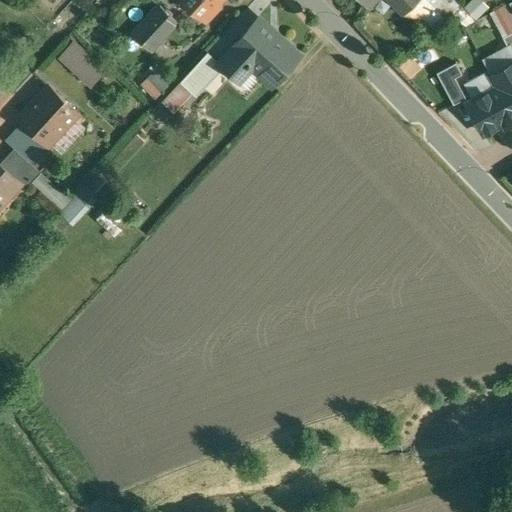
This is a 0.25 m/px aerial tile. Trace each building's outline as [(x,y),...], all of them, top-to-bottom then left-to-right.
[(184,0),(207,21),(220,7),(218,5),(222,0),(184,0)] [(362,0),(369,6),(375,0),(396,0),(406,10),(416,0),(362,0)] [(424,0),(434,10),(425,19),(436,31),(462,6),(455,0),(424,0)] [(486,0),(473,0),(469,6),(480,16),(491,4),(486,0)] [(160,5),(133,34),(150,50),(162,38),(156,33),(172,16),(160,5)] [(257,20),(219,61),(224,67),(237,79),(251,64),(260,71),(258,73),(272,86),(301,55),(285,40),(282,43),(257,20)] [(511,32),(503,37),(511,53),(511,32)] [(94,86),(109,70),(77,40),(62,56),(94,86)] [(204,57),(181,82),(196,95),(224,67),(219,62),(214,67),(204,57)] [(456,62),(437,72),(454,104),(466,97),(455,77),(462,73),(456,62)] [(511,63),(491,75),(497,86),(467,102),(484,133),(504,122),(506,125),(511,122),(511,63)] [(143,83),(157,97),(172,84),(158,69),(143,83)] [(49,85),(19,117),(23,120),(48,143),(49,144),(78,113),(49,85)] [(48,143),(23,120),(5,139),(14,148),(30,162),(48,143)] [(30,162),(14,148),(0,162),(0,163),(20,182),(20,183),(25,189),(41,172),(30,162)] [(0,197),(10,187),(13,190),(20,183),(20,182),(0,163),(0,197)] [(66,207),(75,196),(43,171),(34,182),(66,207)] [(77,224),(99,199),(85,187),(63,211),(77,224)]
